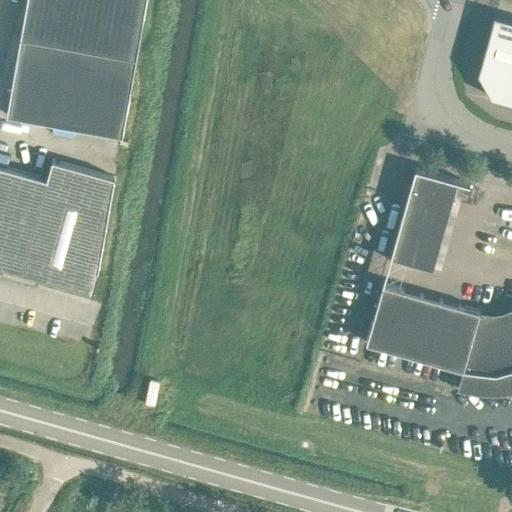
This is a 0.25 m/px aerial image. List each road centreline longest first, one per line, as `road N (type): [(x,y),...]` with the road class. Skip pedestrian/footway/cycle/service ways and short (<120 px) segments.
road 1 (primary): [(356,511),(0,412)]
road 2 (unclassified): [(511,145),(461,123),(440,102),(435,67),(454,0)]
road 3 (unclassified): [(244,511),(68,461)]
